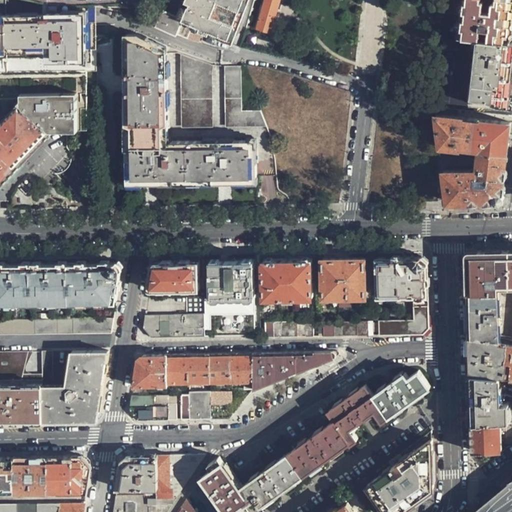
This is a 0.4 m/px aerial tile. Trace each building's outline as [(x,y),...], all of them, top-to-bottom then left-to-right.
[(89,71),(98,70),(95,5),(71,5),(45,2),(34,0),(0,0),(0,72),(5,72),(89,71)] [(166,11),(159,27),(184,36),(202,43),(205,35),(236,46),(250,0),(192,0),(191,4),(189,4),(183,18),(166,11)] [(272,34),(281,1),(278,0),(266,0),(258,30),(272,34)] [(511,29),(511,0),(462,0),(462,2),(459,3),(458,7),(461,10),(460,19),(457,20),(456,24),(459,27),(458,36),(480,38),(482,29),(489,30),(488,39),(511,41),(511,29)] [(152,185),(195,184),(194,145),(168,146),(167,53),(164,52),(164,48),(138,35),(127,34),(131,186),(152,185)] [(511,41),(488,39),(480,38),(473,102),(511,106),(511,41)] [(213,124),(211,69),(213,65),(181,55),(183,125),(213,124)] [(228,124),(267,124),(267,123),(262,111),(241,111),(239,66),(226,65),(228,124)] [(13,92),(0,105),(0,188),(69,116),(39,87),(34,88),(21,100),(18,98),(34,81),(43,81),(75,109),(90,95),(89,71),(5,72),(6,85),(13,92)] [(0,105),(13,92),(6,85),(1,85),(0,86),(0,105)] [(511,161),(511,124),(440,116),(444,150),(483,153),(480,170),(445,171),(448,206),(489,205),(507,205),(511,161)] [(194,145),(195,184),(226,184),(260,183),(258,144),(194,145)] [(511,237),(470,238),(470,248),(511,246),(511,237)] [(470,261),(471,294),(499,293),(498,284),(511,283),(511,249),(496,250),(479,250),(470,261)] [(423,254),(376,256),(377,292),(408,293),(408,295),(410,297),(414,297),(414,319),(379,320),(380,335),(406,334),(424,334),(430,328),(430,261),(427,258),(423,254)] [(346,256),(322,256),(323,295),(371,293),(370,255),(346,256)] [(0,293),(118,292),(123,260),(119,256),(98,256),(61,257),(18,258),(0,258),(0,293)] [(289,257),(263,257),(263,259),(264,294),(315,294),(314,257),(289,257)] [(177,260),(158,260),(157,260),(156,261),(154,262),(154,263),(153,264),(153,265),(151,286),(153,289),(201,288),(200,259),(177,260)] [(233,260),(210,260),(210,299),(203,299),(203,312),(204,335),(256,335),(254,259),(233,260)] [(499,293),(471,294),(472,316),(472,336),(500,339),(499,293)] [(204,335),(203,312),(146,314),(144,326),(152,337),(204,335)] [(0,334),(112,333),(115,317),(0,319),(0,334)] [(368,321),(323,322),(324,336),(346,335),(368,335),(368,321)] [(314,322),(265,323),(265,335),(265,337),(289,336),(314,336),(314,322)] [(473,357),(474,375),(502,377),(511,377),(511,345),(500,345),(500,339),(472,336),(473,357)] [(42,375),(43,417),(90,416),(95,411),(100,407),(111,346),(74,347),(68,381),(55,381),(53,351),(42,351),(42,375)] [(293,350),(254,350),(254,378),(254,386),(339,353),(340,352),(340,351),(340,350),(339,349),(293,350)] [(242,351),(231,351),(232,378),(254,378),(254,350),(242,351)] [(0,416),(43,417),(42,375),(22,375),(30,351),(0,352),(0,416)] [(210,379),(210,351),(200,351),(190,352),(190,379),(210,379)] [(232,378),(231,351),(220,351),(210,351),(210,379),(232,378)] [(171,352),(157,352),(143,353),(139,356),(134,383),(170,382),(170,379),(171,352)] [(190,379),(190,352),(180,352),(171,352),(170,379),(190,379)] [(241,488),(219,458),(208,465),(211,470),(200,477),(225,511),(242,511),(239,508),(254,497),(261,506),(356,438),(349,428),(373,411),(381,420),(411,398),(429,385),(417,369),(407,376),(403,371),(371,393),(364,384),(328,410),(335,420),(241,488)] [(475,404),(475,424),(501,422),(511,421),(511,403),(503,404),(502,377),(474,375),(475,404)] [(191,394),(191,419),(201,419),(212,418),(211,390),(191,391),(191,394)] [(211,390),(212,418),(221,418),(230,418),(233,415),(232,390),(211,390)] [(132,395),(130,406),(169,404),(169,396),(169,394),(132,395)] [(181,395),(181,419),(191,419),(191,394),(181,395)] [(169,404),(170,419),(178,419),(177,396),(169,396),(169,404)] [(152,420),(170,419),(169,404),(130,406),(130,410),(133,415),(138,420),(152,420)] [(476,445),(476,452),(502,450),(501,422),(475,424),(476,445)] [(388,511),(397,511),(433,486),(434,484),(434,463),(433,437),(403,457),(400,453),(389,461),(393,466),(368,484),(388,511)] [(145,496),(158,496),(158,454),(132,454),(122,463),(120,475),(116,495),(145,496)] [(158,496),(178,496),(205,454),(189,454),(158,454),(158,496)] [(0,488),(17,488),(16,456),(0,456),(0,488)] [(50,489),(50,456),(33,456),(16,456),(17,488),(17,489),(50,489)] [(67,456),(50,456),(50,489),(88,488),(91,465),(82,456),(67,456)] [(113,511),(145,511),(145,496),(116,495),(115,507),(113,511)] [(167,511),(178,496),(158,496),(145,496),(145,511),(167,511)] [(179,511),(199,511),(189,498),(179,511)] [(0,511),(83,511),(85,503),(0,505),(0,511)]
